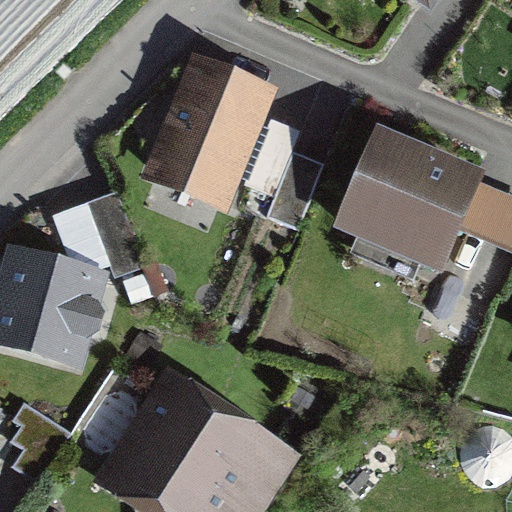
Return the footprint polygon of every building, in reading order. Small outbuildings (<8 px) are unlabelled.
[(198,73),(156,175),(221,201),(263,99),(198,73)] [(438,267),(475,182),(380,142),(344,226),(438,267)] [(297,231),(324,167),(293,154),(266,219),(297,231)] [(127,284),(145,277),(141,268),(144,267),(117,195),(88,206),(115,278),(124,275),(127,284)] [(86,337),(96,331),(100,319),(94,308),(88,306),(95,282),(17,261),(0,321),(0,338),(72,359),(80,335),(86,337)] [(218,511),(242,477),(273,498),(291,469),(171,390),(119,469),(157,493),(150,504),(161,511),(218,511)] [(14,467),(40,483),(72,434),(24,404),(12,422),(23,429),(13,444),(24,451),(14,467)]
